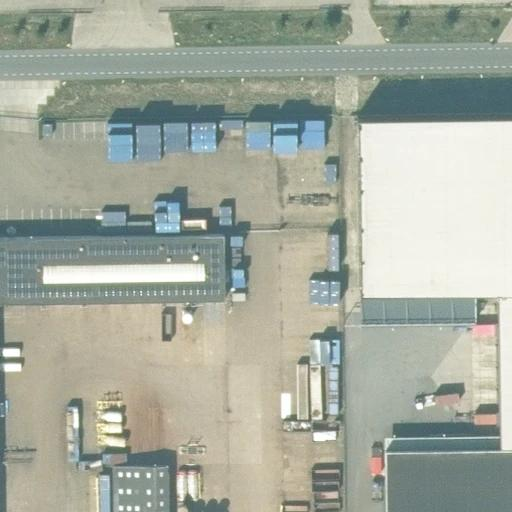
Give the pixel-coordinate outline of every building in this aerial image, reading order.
[(511,113),(357,115),(359,292),(497,290),(499,446),(511,446),(511,113)] [(0,301),(225,298),(224,234),(0,237),(0,301)] [(511,511),(511,446),(499,446),(385,448),(385,511),(511,511)] [(155,511),(156,500),(168,500),(167,464),(112,465),(113,511),(155,511)] [(167,511),(168,500),(156,500),(155,511),(167,511)]
